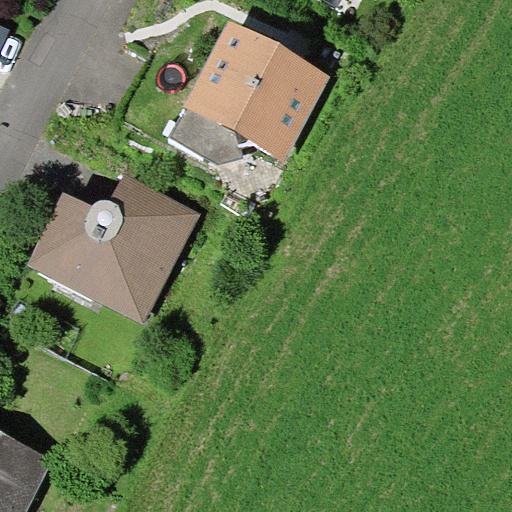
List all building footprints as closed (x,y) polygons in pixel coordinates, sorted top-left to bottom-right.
[(237,135),(285,161),(332,75),(231,21),(184,106),(188,109),(237,135)] [(0,25),(0,49),(9,29),(0,25)] [(237,135),(188,109),(171,137),(218,163),(243,158),(237,135)] [(124,174),(111,200),(108,199),(104,199),(100,200),(96,202),(92,206),(64,192),(27,266),(145,325),(201,213),(124,174)] [(0,511),(28,511),(55,460),(0,432),(0,511)]
